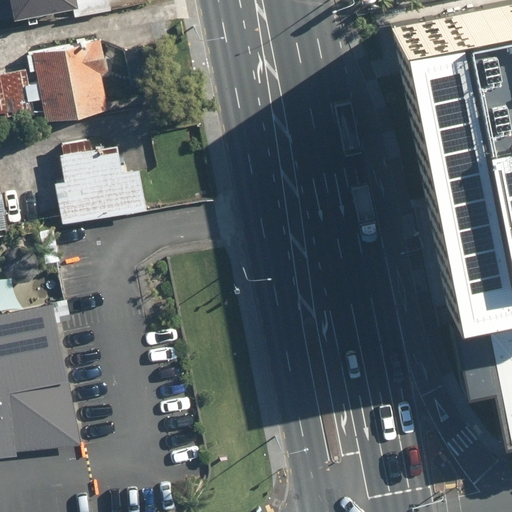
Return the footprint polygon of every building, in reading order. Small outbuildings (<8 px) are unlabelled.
[(0,0),(0,19),(66,8),(67,14),(105,7),(103,0),(0,0)] [(511,0),(486,0),(387,20),(443,292),(511,278),(511,0)] [(96,40),(27,51),(38,120),(102,110),(96,72),(101,71),(96,40)] [(0,118),(24,114),(15,72),(0,75),(0,118)] [(49,184),(54,223),(139,210),(134,170),(114,173),(110,148),(60,155),(64,182),(49,184)] [(511,303),(455,315),(466,372),(493,367),(505,428),(511,426),(511,303)] [(48,310),(0,317),(0,442),(67,431),(48,310)]
